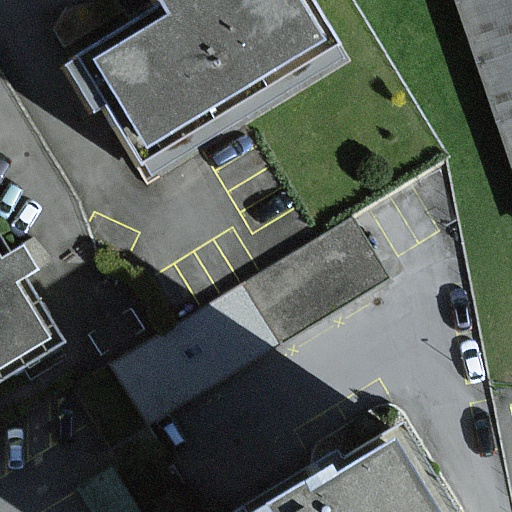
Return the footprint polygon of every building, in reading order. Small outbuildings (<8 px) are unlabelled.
[(333,47),(304,0),(153,0),(149,3),(154,11),(73,60),(137,166),(333,47)] [(511,0),(442,0),(511,207),(511,0)] [(178,323),(109,364),(144,424),(385,281),(349,221),(308,245),(178,323)] [(17,249),(5,256),(0,246),(0,382),(59,345),(22,282),(34,275),(17,249)] [(440,511),(389,429),(254,511),(440,511)] [(133,511),(107,469),(72,491),(84,511),(133,511)]
